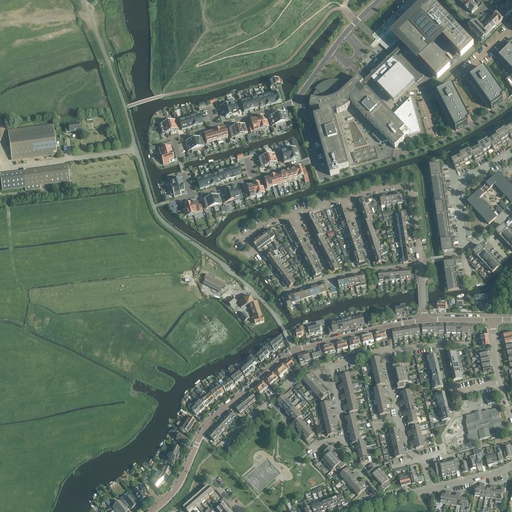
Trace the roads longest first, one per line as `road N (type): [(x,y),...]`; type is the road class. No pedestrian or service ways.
road 1 (unclassified): [(295,351),(248,286),(163,222),(136,151)]
road 2 (tertiary): [(295,351),(211,419),(181,484),(150,511)]
road 3 (residential): [(296,101),(173,138),(190,195)]
road 4 (residential): [(429,489),(423,462),(408,451),(383,351)]
road 5 (residential): [(348,196),(408,181),(422,262)]
road 6 (residential): [(222,443),(301,372),(328,365)]
road 7 (tertiary): [(295,351),(425,320)]
road 8 (unclassified): [(465,252),(455,183),(511,153)]
road 9 (unclassified): [(296,101),(378,0)]
road 10 (track): [(136,151),(7,166)]
road 11 (residential): [(190,195),(314,158)]
road 12 (unknown): [(305,129),(182,166)]
